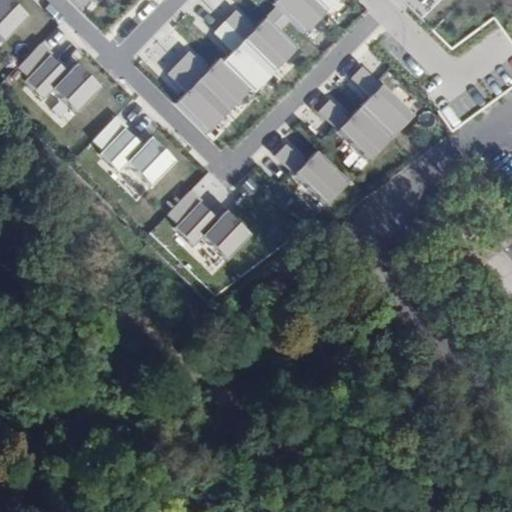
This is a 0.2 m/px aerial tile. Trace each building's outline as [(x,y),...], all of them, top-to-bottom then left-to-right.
[(0,0),(0,42),(24,17),(6,0),(0,0)] [(65,0),(76,10),(86,0),(65,0)] [(310,0),(274,0),(270,4),(288,22),(301,35),(323,12),(310,0)] [(310,0),(323,12),(335,0),(310,0)] [(274,8),(263,18),(278,32),(288,22),(274,8)] [(232,10),(221,21),(273,71),(294,49),(278,32),(263,18),(252,29),(232,10)] [(221,21),(210,32),(231,52),(220,63),(247,90),(251,93),(273,71),(221,21)] [(49,54),(38,44),(14,69),(24,80),(22,83),(39,100),(48,90),(72,114),(97,89),(72,65),(64,74),(46,57),(49,54)] [(185,51),(174,62),(226,112),(247,90),(220,63),(216,59),(205,71),(185,51)] [(174,62),(163,73),(183,93),(173,104),(204,135),(226,112),(174,62)] [(359,67),(348,78),(368,98),(357,109),(389,139),(410,117),(359,67)] [(326,100),(315,111),(367,162),(389,139),(357,109),(347,120),(326,100)] [(124,128),(113,118),(88,143),(99,153),(96,156),(113,173),(122,164),(146,188),(171,163),(147,139),(138,148),(121,131),(124,128)] [(283,144),(272,155),(324,206),(345,183),(314,153),(303,164),(283,144)] [(199,202),(188,191),(163,217),(174,227),(171,230),(188,247),(198,238),(222,261),(246,237),(222,213),(213,222),(196,205),(199,202)]
